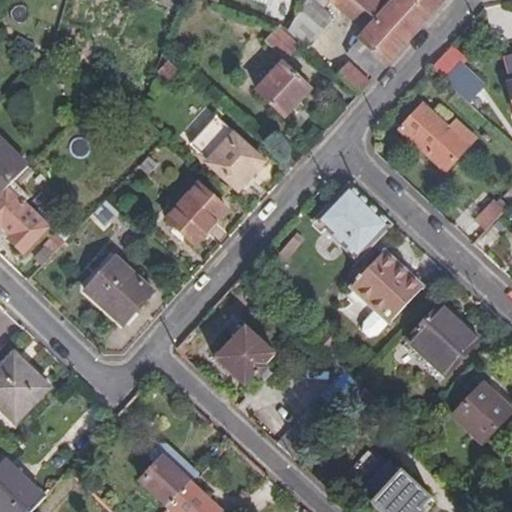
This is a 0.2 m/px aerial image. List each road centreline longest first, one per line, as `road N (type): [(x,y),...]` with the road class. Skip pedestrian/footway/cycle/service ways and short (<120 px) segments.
road 1 (residential): [(339,144),(149,354)]
road 2 (residential): [(339,144),(511,305)]
road 3 (residential): [(149,354),(320,511)]
road 4 (residential): [(149,354),(113,390),(0,281)]
road 5 (residential): [(467,0),(339,144)]
